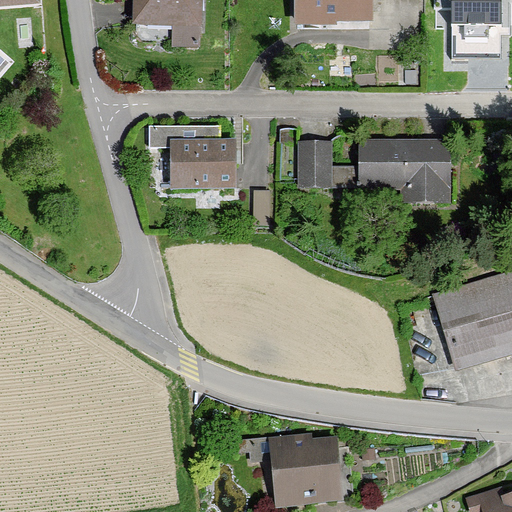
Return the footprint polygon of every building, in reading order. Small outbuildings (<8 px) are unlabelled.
[(133,0),(133,22),(169,23),(169,36),(203,36),(204,14),(204,0),(133,0)] [(369,0),(294,0),(294,30),(370,30),(369,0)] [(500,0),(451,0),(451,57),(499,58),(500,0)] [(236,136),(172,137),(172,192),(234,192),(236,136)] [(455,142),(362,143),(362,189),(455,188),(455,142)] [(255,224),(270,224),(269,190),(255,190),(255,224)] [(511,267),(419,296),(446,383),(511,363),(511,267)] [(336,438),(268,443),(273,504),(341,498),(336,438)] [(511,511),(511,487),(475,501),(478,511),(511,511)]
